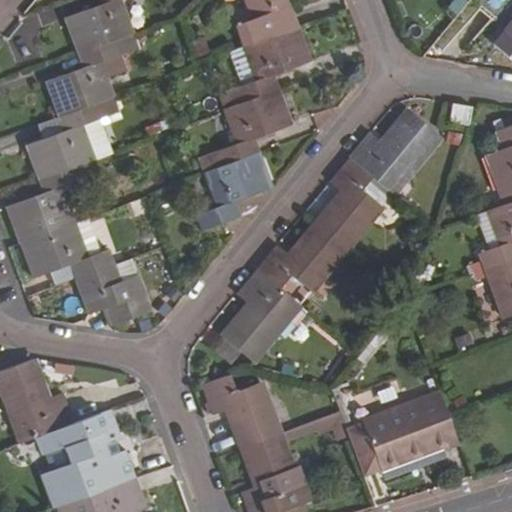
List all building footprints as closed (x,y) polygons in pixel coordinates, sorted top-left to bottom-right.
[(77,54),(114,41),(130,34),(118,0),(100,0),(102,4),(65,18),(77,54)] [(242,0),(258,41),(295,27),(285,0),(242,0)] [(511,0),(483,0),(476,8),(502,31),(492,43),(511,59),(511,0)] [(271,75),(308,62),(295,27),(258,41),(242,47),(254,81),(239,87),(216,95),(222,110),(276,90),(271,75)] [(58,118),(95,104),(112,98),(105,78),(125,71),(119,54),(135,48),(130,34),(114,41),(77,54),(82,68),(45,82),(58,118)] [(226,53),(239,87),(254,81),(242,47),(226,53)] [(251,138),(288,124),(276,90),(222,110),(234,145),(213,153),(218,168),(257,154),(251,138)] [(25,146),(38,181),(75,167),(93,161),(79,125),(100,118),(95,104),(58,118),(63,131),(25,146)] [(467,123),(470,107),(451,104),(448,121),(467,123)] [(406,112),(380,144),(368,133),(347,158),(370,177),(391,194),(437,137),(406,112)] [(484,155),(503,205),(511,201),(511,124),(494,131),(500,149),(484,155)] [(231,202),(269,188),(257,154),(218,168),(203,173),(215,208),(195,216),(200,231),(236,217),(231,202)] [(328,182),(340,193),(315,224),(345,250),(379,208),(359,191),(370,177),(347,158),(328,182)] [(6,208),(19,243),(72,223),(60,188),(81,181),(75,167),(38,181),(43,194),(6,208)] [(511,201),(503,205),(486,211),(498,246),(478,254),(481,261),(484,269),(511,258),(511,201)] [(85,258),(72,223),(19,243),(31,278),(50,271),(70,264),(75,278),(112,265),(106,250),(85,258)] [(289,275),(309,292),(345,250),(315,224),(288,258),(275,246),(254,270),(277,289),(289,275)] [(511,314),(511,258),(484,269),(502,317),(511,314)] [(484,269),(481,261),(468,266),(471,274),(484,269)] [(70,264),(50,271),(56,286),(75,278),(70,264)] [(104,307),(111,326),(148,311),(134,276),(118,282),(112,265),(75,278),(87,313),(104,307)] [(484,269),(471,274),(470,274),(473,281),(486,276),(484,269)] [(277,289),(254,270),(234,295),(248,305),(220,337),(238,352),(251,363),(298,305),(277,289)] [(384,321),(354,357),(362,364),(392,328),(384,321)] [(484,329),(471,334),(474,342),(487,337),(484,329)] [(238,352),(220,337),(211,349),(228,363),(238,352)] [(45,399),(29,360),(0,371),(0,392),(19,444),(36,438),(44,435),(59,429),(72,424),(61,394),(45,399)] [(225,410),(239,449),(276,435),(257,384),(233,393),(227,376),(199,386),(210,416),(225,410)] [(446,413),(437,391),(341,426),(342,429),(344,437),(359,475),(360,478),(378,471),(439,449),(456,443),(446,413)] [(118,440),(107,411),(80,421),(72,424),(59,429),(44,435),(36,438),(49,472),(42,475),(55,509),(60,507),(133,480),(122,451),(128,449),(124,438),(118,440)] [(336,414),(313,422),(318,433),(329,430),(333,441),(344,437),(342,429),(341,426),(336,414)] [(295,486),(276,435),(239,449),(254,489),(239,494),(245,511),(281,511),(302,505),(304,504),(297,486),(295,486)] [(439,449),(378,471),(381,478),(442,456),(439,449)] [(133,511),(144,508),(133,480),(60,507),(61,511),(133,511)]
